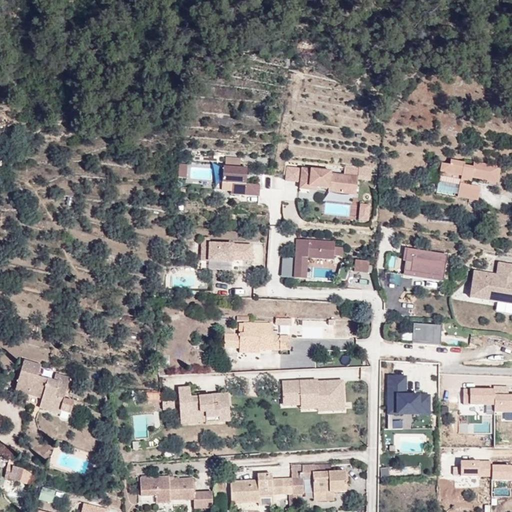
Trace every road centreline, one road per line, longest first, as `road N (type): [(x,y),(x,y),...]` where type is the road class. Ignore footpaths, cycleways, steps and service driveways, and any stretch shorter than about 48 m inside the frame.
road 1 (residential): [(373,451),(377,297),(271,289),(275,198)]
road 2 (residential): [(373,451),(234,462)]
